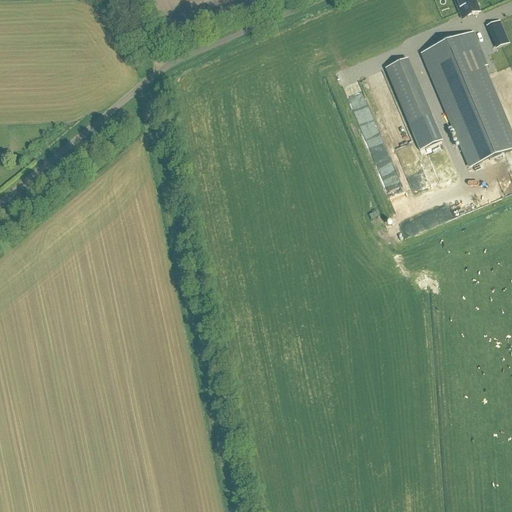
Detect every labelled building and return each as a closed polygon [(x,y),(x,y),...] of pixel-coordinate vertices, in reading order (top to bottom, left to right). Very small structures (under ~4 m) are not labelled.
[(455,0),(454,0),(460,16),(470,12),(473,18),(480,15),(475,3),(474,3),(472,0),(455,0)] [(500,23),(489,28),(490,30),(492,36),(503,31),(501,26),(500,23)] [(511,152),(511,137),(483,69),(487,67),(473,34),(423,55),(471,169),(511,152)] [(385,71),(409,128),(410,128),(430,119),(432,118),(407,61),(385,71)] [(362,81),(348,87),(364,122),(377,116),(362,81)] [(420,154),(421,153),(441,145),(443,144),(432,118),(430,119),(410,128),(409,128),(420,154)] [(383,122),(368,127),(398,210),(413,205),(383,122)] [(449,170),(451,176),(461,172),(458,166),(449,170)]
